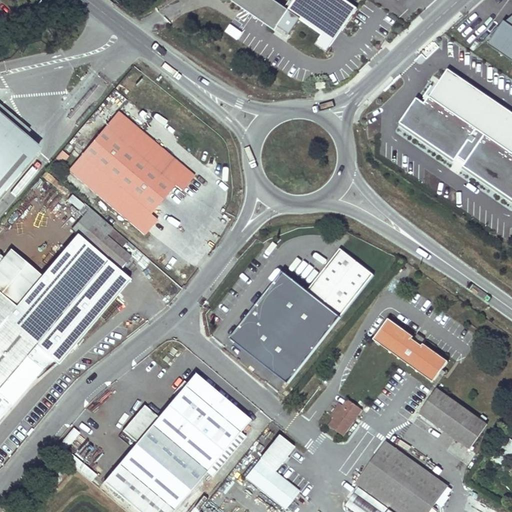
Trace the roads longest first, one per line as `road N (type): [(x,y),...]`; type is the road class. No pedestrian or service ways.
road 1 (residential): [(237,235),(173,315),(93,383),(0,487)]
road 2 (unknown): [(299,425),(379,309),(400,307),(450,336)]
road 3 (tertiary): [(331,119),(459,0)]
road 4 (unknown): [(0,209),(47,151),(64,64)]
road 5 (secondary): [(311,199),(361,214),(452,266)]
road 6 (secondary): [(452,266),(345,165)]
